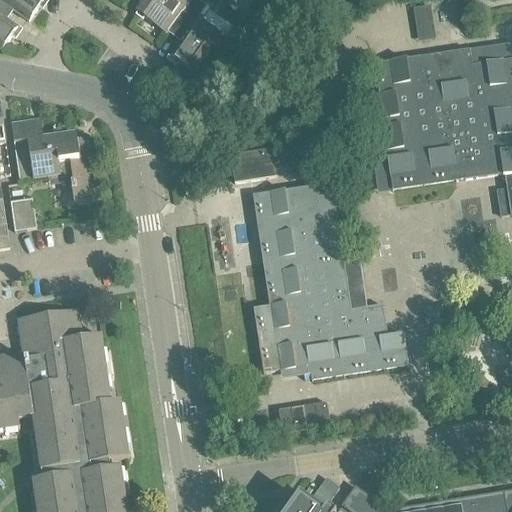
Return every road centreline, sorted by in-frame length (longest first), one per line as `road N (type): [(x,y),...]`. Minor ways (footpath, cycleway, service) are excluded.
road 1 (tertiary): [(185,477),(139,150),(122,113),(67,85),(45,83)]
road 2 (residential): [(185,477),(511,428)]
road 3 (residential): [(139,52),(74,2),(51,32),(45,83)]
